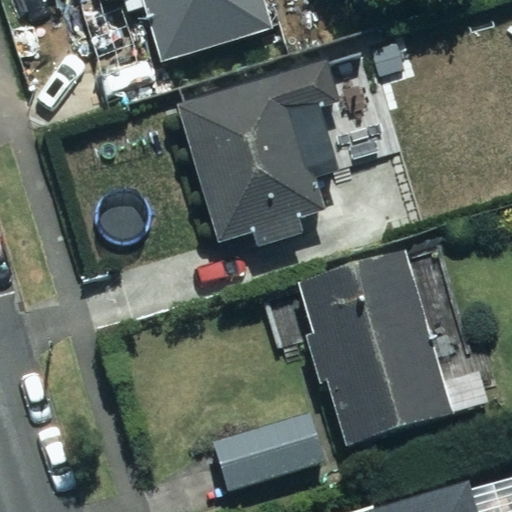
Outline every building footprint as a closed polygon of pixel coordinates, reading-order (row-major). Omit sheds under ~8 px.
[(154,0),(173,63),(283,28),(274,0),(154,0)] [(335,207),(306,115),(352,101),(339,60),(187,106),(200,146),(228,239),(335,207)] [(470,122),(380,156),(409,235),(500,201),(470,122)] [(464,415),(416,251),(309,282),(324,332),(315,335),(330,385),(336,383),(355,447),(464,415)] [(339,406),(221,441),(236,490),(354,455),(339,406)] [(493,511),(486,485),(394,511),(493,511)]
